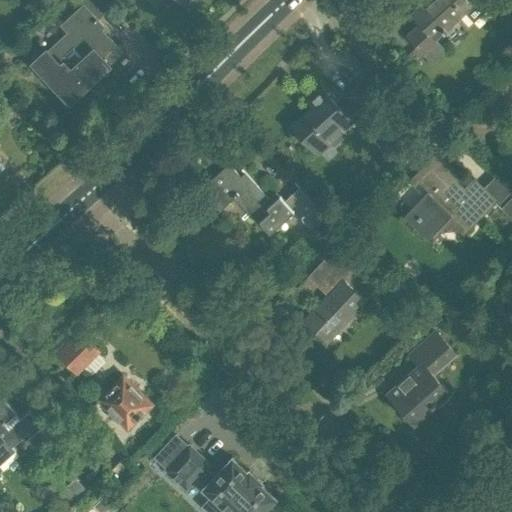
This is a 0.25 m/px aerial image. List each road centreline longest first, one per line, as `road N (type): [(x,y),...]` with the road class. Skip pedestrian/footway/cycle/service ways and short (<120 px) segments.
road 1 (residential): [(408,511),(77,202)]
road 2 (tertiary): [(77,202),(286,0)]
